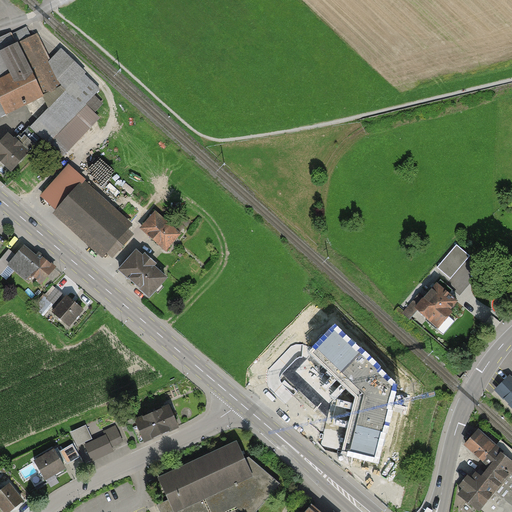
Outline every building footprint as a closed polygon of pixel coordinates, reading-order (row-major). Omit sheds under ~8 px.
[(13,34),(0,40),(0,119),(63,89),(51,62),(39,38),(34,40),(28,29),(13,36),(13,34)] [(102,91),(62,51),(51,62),(63,89),(68,94),(33,127),(66,155),(101,119),(95,113),(104,105),(97,97),(102,91)] [(32,154),(10,135),(0,146),(0,160),(14,173),(32,154)] [(140,226),(69,166),(42,198),(57,210),(53,214),(110,261),(140,226)] [(184,237),(158,213),(141,230),(167,255),(184,237)] [(470,256),(457,245),(438,268),(451,279),(470,256)] [(17,256),(9,250),(0,261),(0,274),(7,280),(16,269),(28,279),(31,275),(44,285),(58,268),(39,253),(37,257),(24,247),(17,256)] [(169,278),(137,251),(120,271),(152,298),(169,278)] [(453,290),(441,280),(425,299),(420,295),(405,313),(410,318),(417,309),(428,318),(426,321),(437,330),(451,313),(449,311),(457,302),(449,295),(453,290)] [(85,310),(67,295),(53,312),(71,327),(85,310)] [(358,397),(345,452),(377,461),(395,385),(336,326),(310,353),(358,397)] [(511,381),(509,378),(498,390),(511,404),(511,381)] [(170,406),(136,420),(146,442),(179,428),(170,406)] [(116,425),(85,439),(93,459),(115,449),(114,446),(123,442),(116,425)] [(495,446),(479,431),(466,445),(492,469),(487,475),(480,470),(472,479),(468,477),(461,486),(465,489),(460,494),(482,511),(511,511),(511,450),(500,441),(495,446)] [(243,451),(239,441),(159,477),(175,511),(179,511),(206,501),(211,511),(230,511),(239,507),(246,511),(258,511),(282,485),(243,451)] [(54,451),(37,461),(48,480),(65,470),(54,451)] [(10,485),(0,493),(0,511),(9,511),(23,502),(10,485)]
